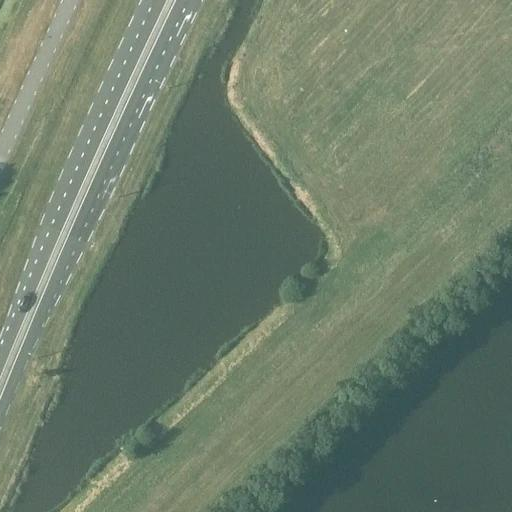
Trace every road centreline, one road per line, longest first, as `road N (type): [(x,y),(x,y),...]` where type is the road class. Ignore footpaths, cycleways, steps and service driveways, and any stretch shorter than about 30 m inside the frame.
road 1 (primary): [(0,408),(179,0)]
road 2 (primary): [(156,0),(0,357)]
road 3 (unclassified): [(69,0),(0,149)]
